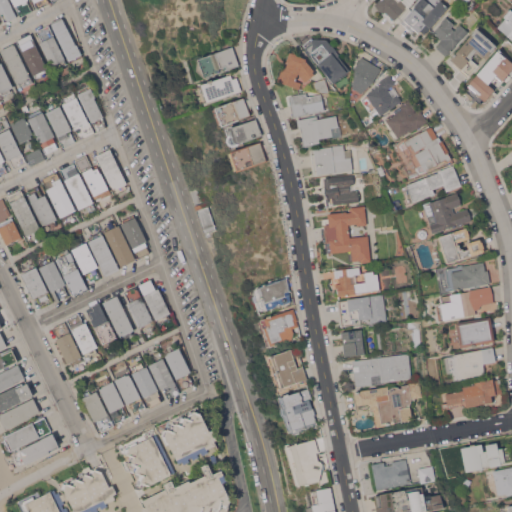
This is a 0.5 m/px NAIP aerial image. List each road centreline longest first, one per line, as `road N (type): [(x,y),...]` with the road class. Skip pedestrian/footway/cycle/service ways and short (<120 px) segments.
road 1 (residential): [(260,17),(253,60),(292,173),(354,511)]
road 2 (residential): [(204,389),(69,3)]
road 3 (secondary): [(109,0),(239,380)]
road 4 (residential): [(260,17),(340,17),(420,65),(476,140),(511,236)]
road 5 (residential): [(0,267),(89,445)]
road 6 (residential): [(511,421),(343,452)]
road 7 (secondary): [(239,380),(275,511)]
road 8 (residential): [(239,380),(227,416),(247,511)]
